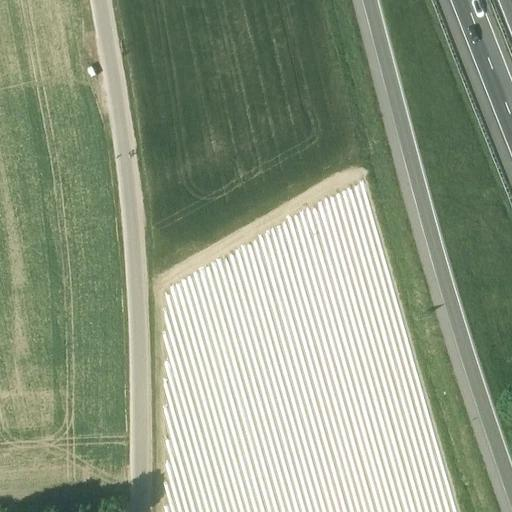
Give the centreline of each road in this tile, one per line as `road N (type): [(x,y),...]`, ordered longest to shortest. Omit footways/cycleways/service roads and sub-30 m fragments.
road 1 (unclassified): [(140,511),(135,276),(123,143),(95,0)]
road 2 (motorway): [(371,0),(511,490)]
road 3 (motorway): [(460,0),(511,130)]
